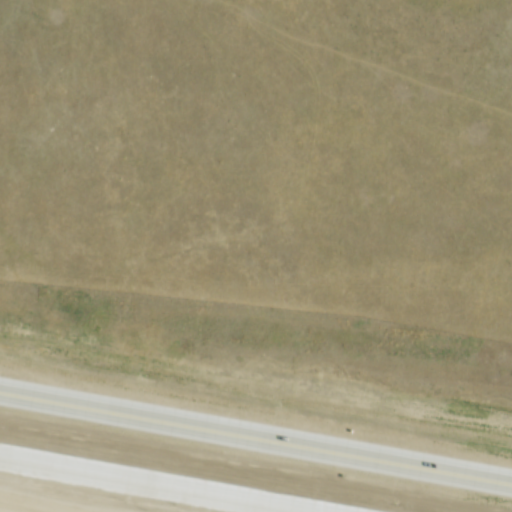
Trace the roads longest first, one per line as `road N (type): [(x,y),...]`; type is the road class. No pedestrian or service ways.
road 1 (motorway): [(511,483),(0,391)]
road 2 (motorway): [(0,455),(315,511)]
